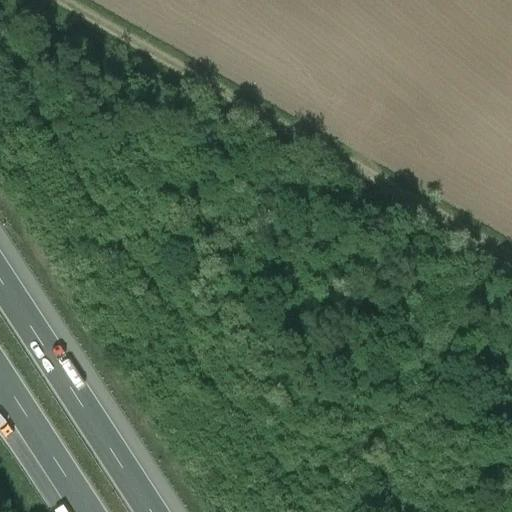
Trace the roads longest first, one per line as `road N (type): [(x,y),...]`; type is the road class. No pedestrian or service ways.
road 1 (track): [(511,258),(61,0)]
road 2 (motorway): [(149,511),(0,283)]
road 3 (motorway): [(19,410),(86,511)]
